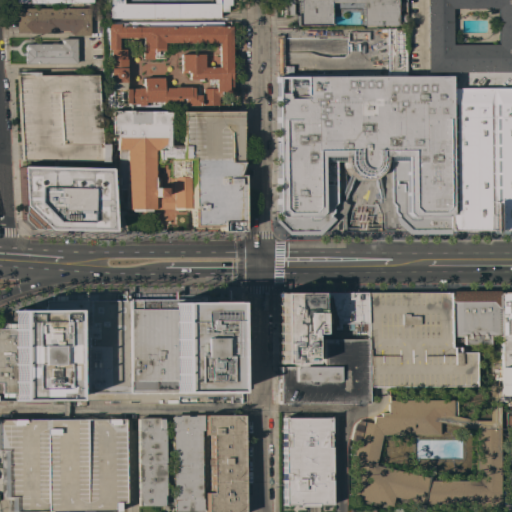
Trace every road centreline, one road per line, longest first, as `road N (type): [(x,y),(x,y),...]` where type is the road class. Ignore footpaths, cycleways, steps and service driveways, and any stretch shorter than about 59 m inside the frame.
road 1 (residential): [(258,511),(257,0)]
road 2 (secondary): [(258,264),(234,252),(89,251),(65,261)]
road 3 (secondary): [(390,263),(258,264)]
